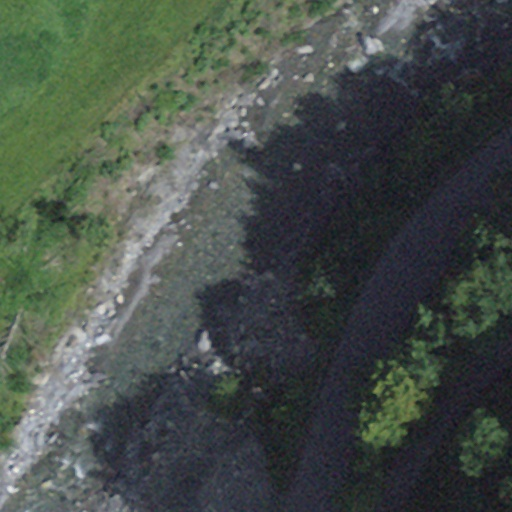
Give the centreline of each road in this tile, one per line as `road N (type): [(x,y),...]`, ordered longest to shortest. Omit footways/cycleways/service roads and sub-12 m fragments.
road 1 (tertiary): [(511,158),(464,191),(401,259),(354,371),(318,511)]
road 2 (track): [(511,342),(428,430),(381,511)]
